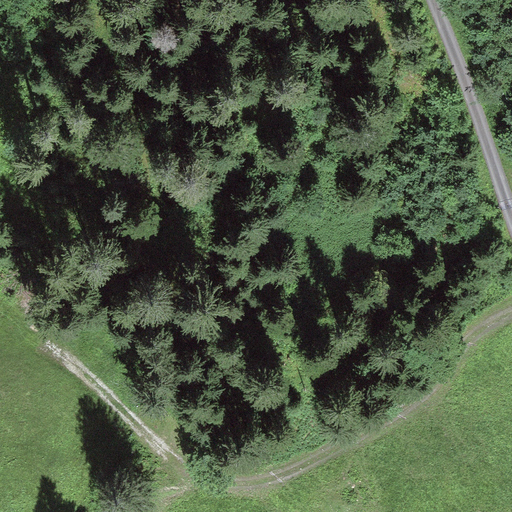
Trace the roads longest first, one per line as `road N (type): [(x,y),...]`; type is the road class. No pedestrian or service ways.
road 1 (track): [(511,301),(424,387),(266,481),(199,474),(150,442),(0,308)]
road 2 (track): [(511,215),(430,0)]
